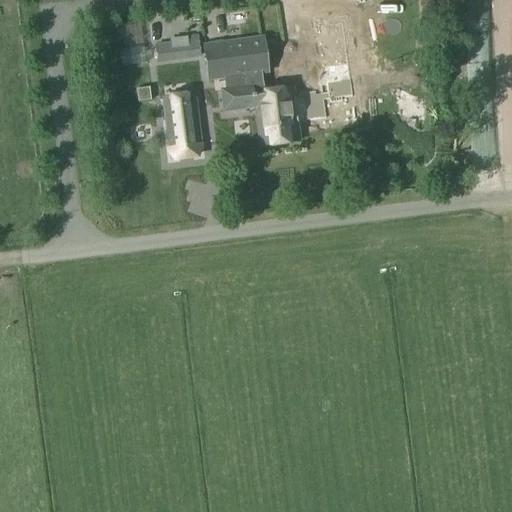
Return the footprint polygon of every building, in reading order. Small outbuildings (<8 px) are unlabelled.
[(345,82),(338,0),(304,0),(310,75),(321,74),(322,84),(345,82)] [(501,33),(511,29),(511,6),(496,11),(501,33)] [(274,19),(203,27),(204,40),(206,54),(209,81),(225,79),(227,90),(221,91),(223,112),(254,109),(259,147),(299,142),(306,141),(304,122),(297,123),(293,91),(263,94),(261,74),(267,74),(266,65),(279,64),(274,19)] [(154,47),(157,66),(198,61),(196,39),(186,40),(186,44),(154,47)] [(154,85),(133,87),(135,104),(156,101),(154,85)] [(166,144),(200,140),(194,97),(161,101),(166,144)]
